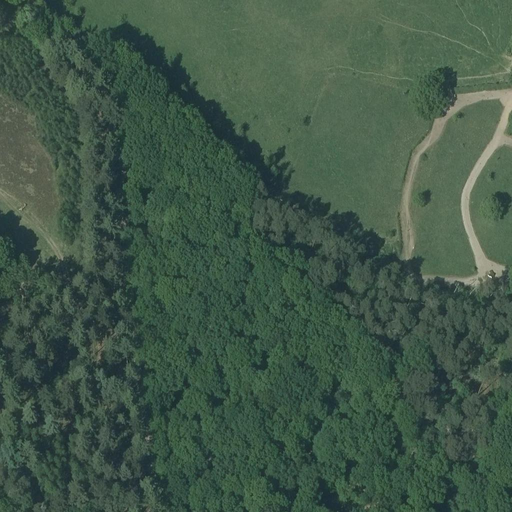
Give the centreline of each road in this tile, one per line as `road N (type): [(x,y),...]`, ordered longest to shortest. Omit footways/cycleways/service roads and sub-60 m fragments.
road 1 (track): [(130,330),(117,118),(57,21),(32,0)]
road 2 (track): [(161,511),(130,330),(100,318),(78,324)]
road 3 (track): [(78,324),(65,275),(0,194)]
